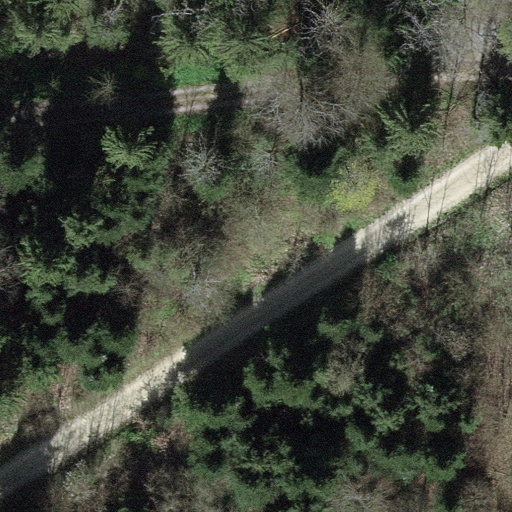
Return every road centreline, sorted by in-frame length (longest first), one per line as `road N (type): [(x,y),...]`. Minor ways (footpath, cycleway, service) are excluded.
road 1 (track): [(511,156),(0,499)]
road 2 (track): [(0,109),(511,53)]
